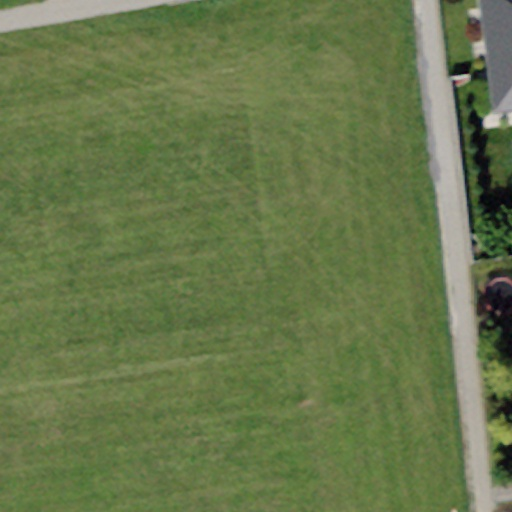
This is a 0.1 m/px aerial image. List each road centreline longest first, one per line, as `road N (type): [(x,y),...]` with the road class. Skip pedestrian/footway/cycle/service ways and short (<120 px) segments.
road 1 (unclassified): [(489,511),(424,0)]
road 2 (track): [(138,0),(0,24)]
